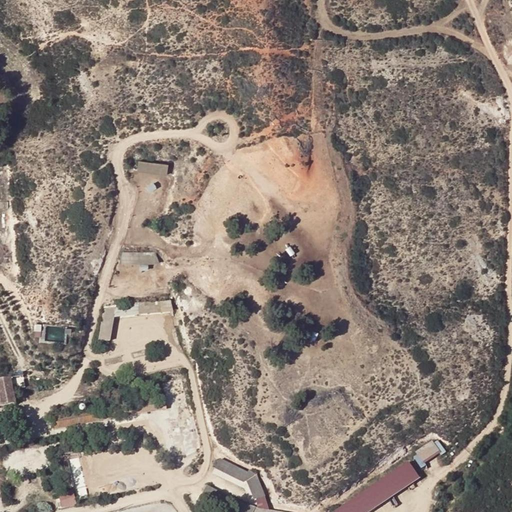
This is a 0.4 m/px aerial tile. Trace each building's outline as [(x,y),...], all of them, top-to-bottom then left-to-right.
[(139,160),(139,172),(169,174),(170,162),(139,160)] [(113,340),(113,305),(103,305),(103,340),(113,340)] [(36,321),(36,337),(47,337),(47,321),(36,321)] [(21,363),(0,367),(0,391),(5,390),(6,399),(18,397),(13,375),(24,373),(21,363)] [(157,403),(154,393),(82,408),(85,418),(157,403)] [(85,418),(82,408),(54,414),(58,424),(85,418)] [(414,449),(422,463),(444,451),(437,437),(414,449)] [(0,452),(0,454),(5,478),(55,467),(50,442),(0,452)] [(407,461),(333,511),(368,511),(418,478),(407,461)] [(141,475),(118,478),(120,493),(143,490),(141,475)] [(56,494),(60,508),(75,504),(71,490),(56,494)]
